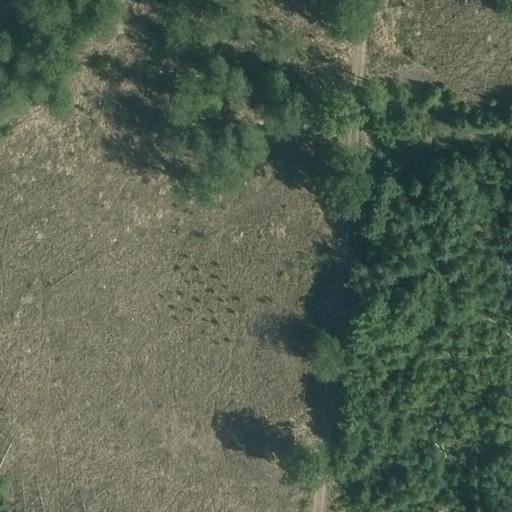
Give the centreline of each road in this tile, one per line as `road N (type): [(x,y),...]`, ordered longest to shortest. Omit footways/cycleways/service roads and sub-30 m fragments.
road 1 (track): [(320,511),(353,149)]
road 2 (track): [(363,0),(353,149)]
